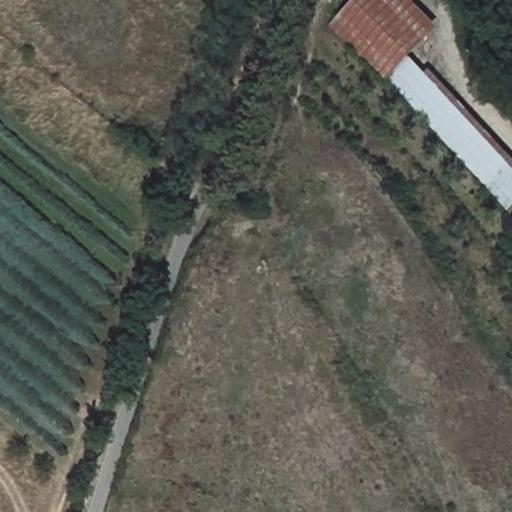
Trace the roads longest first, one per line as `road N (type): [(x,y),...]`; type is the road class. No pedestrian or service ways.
road 1 (unclassified): [(98,511),(179,253),(256,71),(277,0)]
road 2 (track): [(57,511),(142,238)]
